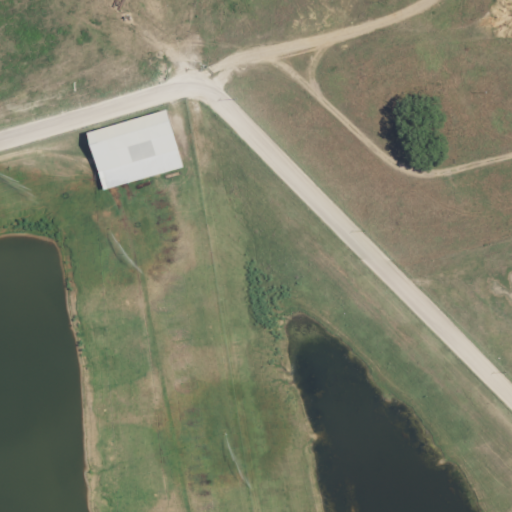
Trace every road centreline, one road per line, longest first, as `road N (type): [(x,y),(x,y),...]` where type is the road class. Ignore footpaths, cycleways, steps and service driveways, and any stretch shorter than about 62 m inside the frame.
road 1 (residential): [(511,387),(232,105),(206,90),(177,87),(0,138)]
road 2 (residential): [(414,0),(185,87)]
